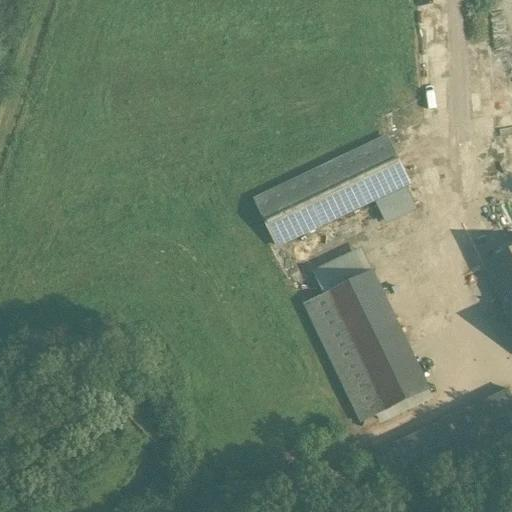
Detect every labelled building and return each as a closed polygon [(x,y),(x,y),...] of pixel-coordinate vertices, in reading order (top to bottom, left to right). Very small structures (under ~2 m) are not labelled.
[(387,138),(254,201),(276,246),(408,183),(387,138)] [(511,251),(484,265),(511,323),(511,251)] [(371,272),(304,304),(358,416),(361,422),(427,390),(371,272)] [(511,395),(509,389),(374,453),(392,490),(489,444),(511,432),(511,395)] [(342,511),(371,497),(354,463),(325,478),(342,511)]
